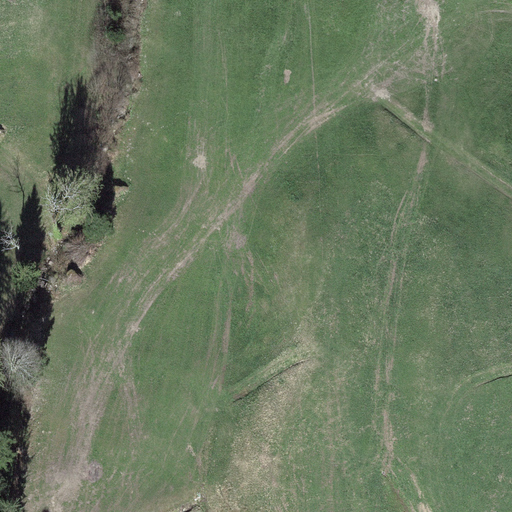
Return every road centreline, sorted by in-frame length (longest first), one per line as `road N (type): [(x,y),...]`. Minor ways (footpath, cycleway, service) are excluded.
road 1 (track): [(511,2),(427,20),(398,38),(371,83),(511,195)]
road 2 (track): [(0,160),(24,177),(33,215),(0,269)]
